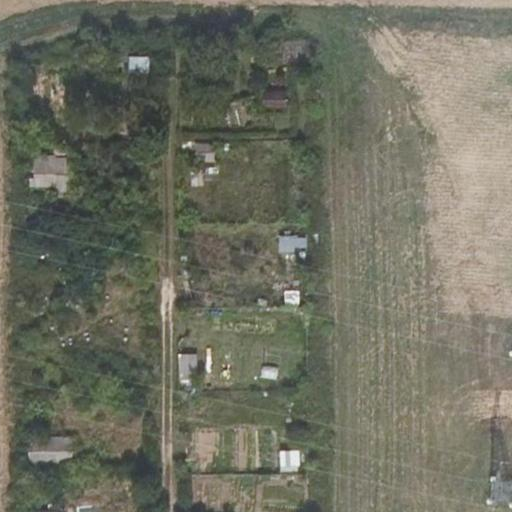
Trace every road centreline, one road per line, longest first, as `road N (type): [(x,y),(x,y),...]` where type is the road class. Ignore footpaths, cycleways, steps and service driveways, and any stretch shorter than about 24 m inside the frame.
road 1 (track): [(511,41),(338,35),(0,71)]
road 2 (track): [(178,511),(180,52)]
